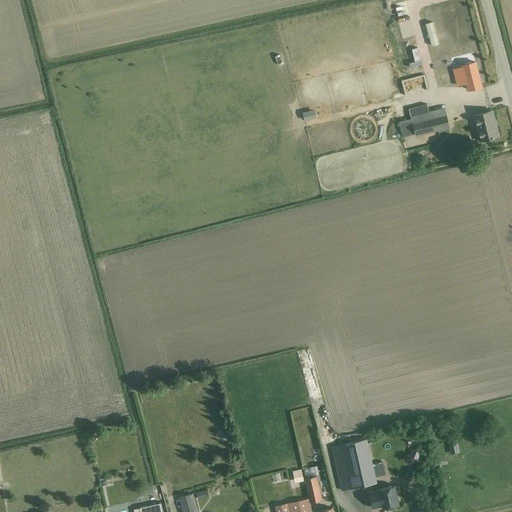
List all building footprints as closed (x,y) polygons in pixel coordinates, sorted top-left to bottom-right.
[(412,120),(400,123),(404,137),(415,133),(416,135),(449,126),(445,108),(428,113),(426,106),(409,110),(412,120)] [(481,140),(489,138),(498,135),(492,110),(474,115),(481,140)] [(420,165),(426,158),(421,153),(414,161),(420,165)] [(339,446),(333,447),(343,490),(376,482),(367,439),(358,441),(357,436),(338,440),(339,446)] [(458,443),(449,445),(451,454),(460,452),(458,443)] [(413,449),(410,456),(417,459),(420,452),(413,449)] [(301,469),(293,471),(294,477),(303,475),(301,469)] [(317,476),(304,479),(309,498),(310,502),(322,500),(317,476)] [(399,505),(395,485),(379,489),(379,490),(369,492),(372,508),(386,505),(387,507),(399,505)] [(210,496),(208,489),(197,492),(199,499),(210,496)] [(198,511),(193,494),(180,497),(183,511),(198,511)] [(288,503),(276,506),(277,511),(311,511),(310,502),(309,498),(288,503)] [(163,511),(161,503),(140,507),(140,511),(163,511)]
